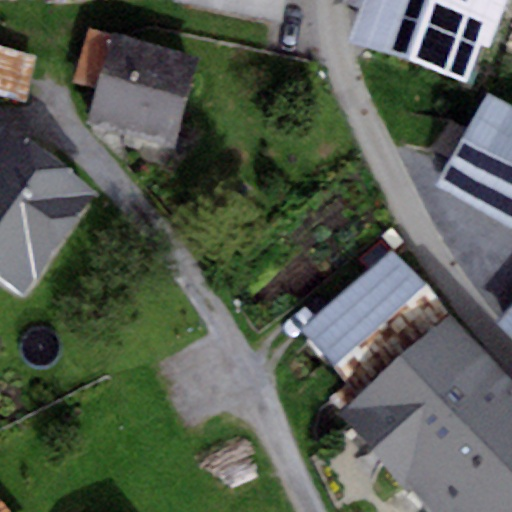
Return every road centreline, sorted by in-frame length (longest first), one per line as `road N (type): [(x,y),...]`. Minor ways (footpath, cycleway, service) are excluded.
road 1 (residential): [(316,511),(232,338),(77,133),(34,120)]
road 2 (residential): [(511,355),(451,287),(342,73),(323,0)]
